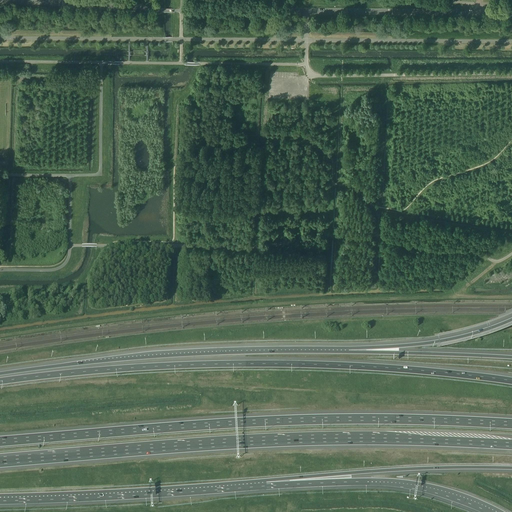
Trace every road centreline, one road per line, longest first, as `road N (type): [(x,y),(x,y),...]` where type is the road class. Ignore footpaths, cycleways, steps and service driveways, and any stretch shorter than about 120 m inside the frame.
road 1 (motorway): [(511,382),(257,363),(0,381)]
road 2 (motorway): [(0,460),(300,439),(511,445)]
road 3 (motorway): [(511,424),(242,422),(0,438)]
road 4 (motorway): [(347,350),(194,353),(0,373)]
road 5 (unclassified): [(0,1),(305,11)]
road 6 (motorway): [(0,498),(265,483)]
road 7 (motorway): [(265,483),(511,468)]
road 8 (motorway): [(265,483),(422,486),(495,511)]
road 9 (unclassified): [(305,11),(511,12)]
road 10 (motorway): [(511,320),(439,340),(347,350)]
road 11 (motorway): [(511,358),(347,350)]
